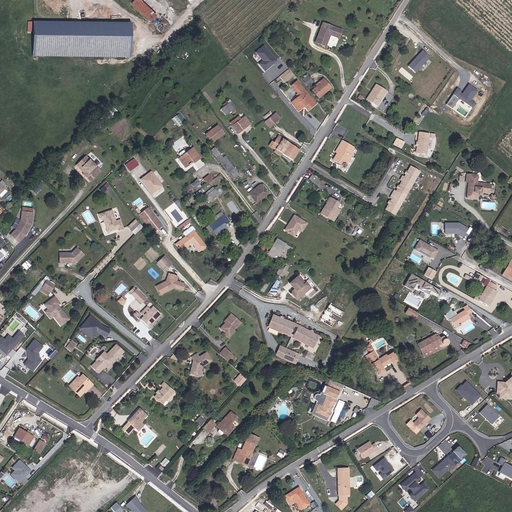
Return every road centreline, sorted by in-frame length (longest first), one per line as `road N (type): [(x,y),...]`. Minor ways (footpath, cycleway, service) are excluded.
road 1 (unclassified): [(511,333),(232,511)]
road 2 (unclassified): [(156,356),(233,273),(286,192)]
road 3 (unclassified): [(305,161),(408,0)]
road 4 (residential): [(156,356),(80,289),(130,232)]
road 5 (tertiary): [(83,429),(196,511)]
road 6 (residential): [(305,161),(374,202),(399,158)]
road 7 (unknown): [(149,194),(171,244),(215,295)]
